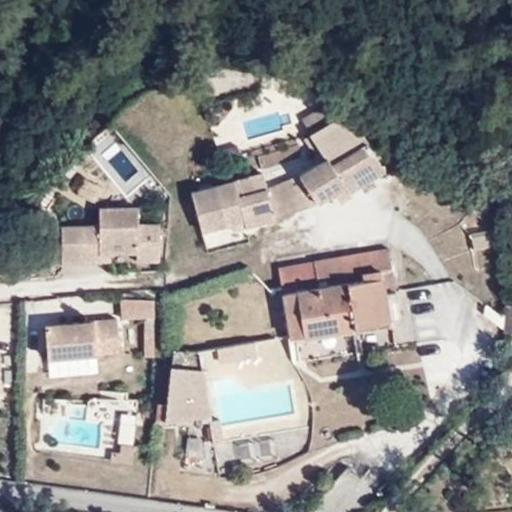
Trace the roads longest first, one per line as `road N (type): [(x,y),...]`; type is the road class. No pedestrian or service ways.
road 1 (unknown): [(320,511),(403,407),(443,332),(444,301),(428,255),(398,225),(331,227),(173,279),(0,285)]
road 2 (unclassified): [(149,511),(0,490)]
